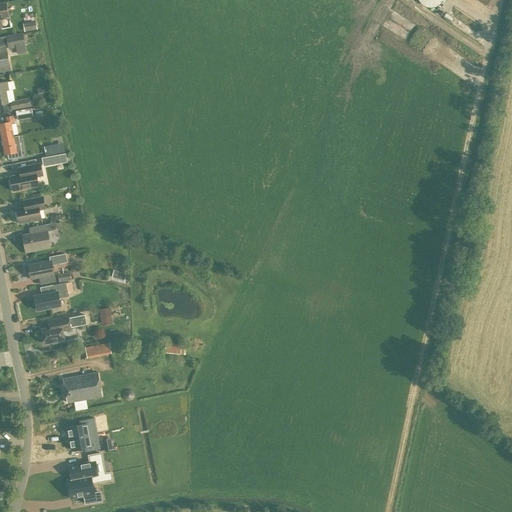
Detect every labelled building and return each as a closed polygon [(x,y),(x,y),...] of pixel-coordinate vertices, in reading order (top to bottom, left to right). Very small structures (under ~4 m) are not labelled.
[(0,3),(0,26),(2,26),(1,18),(9,17),(6,2),(0,3)] [(24,32),(37,30),(35,21),(23,23),(24,32)] [(27,53),(23,33),(5,36),(8,49),(16,48),(17,55),(27,53)] [(0,71),(10,69),(6,47),(0,48),(0,71)] [(0,104),(2,104),(9,103),(6,90),(9,89),(7,82),(0,83),(0,104)] [(45,87),(37,88),(39,99),(47,98),(47,96),(54,95),(53,87),(46,88),(45,87)] [(11,102),(9,103),(11,110),(36,106),(35,99),(30,100),(29,98),(11,101),(11,102)] [(17,120),(33,117),(31,108),(16,111),(17,120)] [(6,117),(7,122),(0,123),(0,130),(2,139),(14,137),(11,124),(14,124),(13,115),(6,117)] [(17,149),(14,137),(2,139),(5,155),(13,153),(14,159),(21,157),(19,149),(17,149)] [(42,157),(41,149),(26,152),(27,160),(42,157)] [(43,163),(60,160),(59,155),(42,158),(43,163)] [(9,176),(12,191),(38,186),(36,177),(42,175),(40,163),(27,166),(28,173),(9,176)] [(23,200),(24,207),(16,209),(19,223),(41,219),(39,209),(45,208),(42,196),(23,200)] [(49,246),(46,231),(56,229),(55,223),(34,227),(35,233),(21,236),(25,251),(49,246)] [(55,274),(54,274),(51,260),(27,265),(30,279),(39,277),(40,285),(56,282),(55,274)] [(130,274),(113,270),(111,278),(128,282),(130,274)] [(69,272),(57,274),(58,283),(70,281),(69,272)] [(58,299),(68,297),(66,283),(53,285),(54,292),(34,296),(37,310),(60,306),(58,299)] [(112,324),(109,308),(99,310),(102,326),(112,324)] [(50,333),(42,335),(45,349),(53,347),(54,348),(65,346),(63,335),(71,334),(70,329),(87,326),(84,316),(68,320),(69,322),(49,326),(50,333)] [(109,342),(85,347),(87,359),(111,354),(109,342)] [(165,353),(180,354),(180,355),(185,355),(186,346),(181,345),(181,344),(166,342),(165,353)] [(101,396),(97,372),(63,378),(67,402),(101,396)] [(126,390),(125,391),(124,392),(123,393),(123,394),(123,395),(123,396),(123,397),(124,398),(125,399),(126,400),(127,400),(128,401),(129,401),(130,400),(131,400),(132,399),(133,398),(134,397),(134,396),(134,395),(134,394),(134,393),(133,392),(132,391),(131,390),(130,390),(129,389),(128,389),(127,390),(126,390)] [(56,424),(59,435),(77,431),(74,414),(67,416),(68,421),(56,424)] [(77,431),(59,435),(61,446),(73,444),(74,449),(81,447),(77,431)] [(58,468),(61,481),(80,477),(81,477),(86,476),(87,475),(84,462),(95,460),(94,452),(79,456),(80,462),(58,468)] [(84,494),(81,477),(80,477),(61,481),(57,482),(61,500),(74,497),(76,505),(84,503),(82,495),(84,494)]
